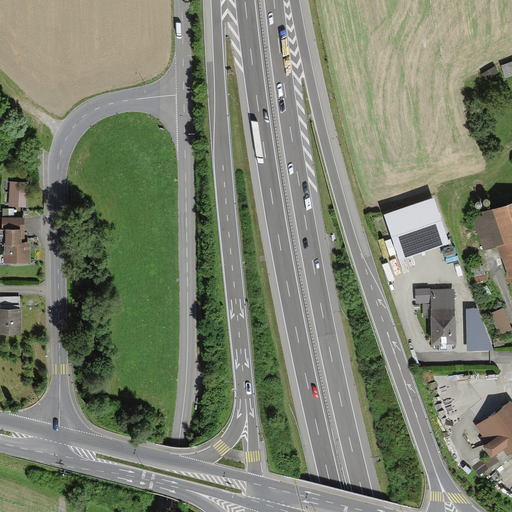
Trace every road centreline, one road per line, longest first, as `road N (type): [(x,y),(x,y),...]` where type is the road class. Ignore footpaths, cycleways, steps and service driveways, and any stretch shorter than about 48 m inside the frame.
road 1 (motorway): [(371,511),(325,315),(272,0)]
road 2 (motorway): [(243,0),(294,324),(338,511)]
road 3 (motorway): [(429,459),(342,201),(295,0)]
road 4 (tertiary): [(181,94),(183,399),(164,511)]
road 5 (motorway): [(212,0),(241,389)]
road 6 (tertiary): [(55,289),(66,135),(107,103),(181,94)]
road 7 (tertiary): [(58,446),(55,289)]
road 8 (motorway): [(241,389),(237,418),(219,446),(157,471)]
